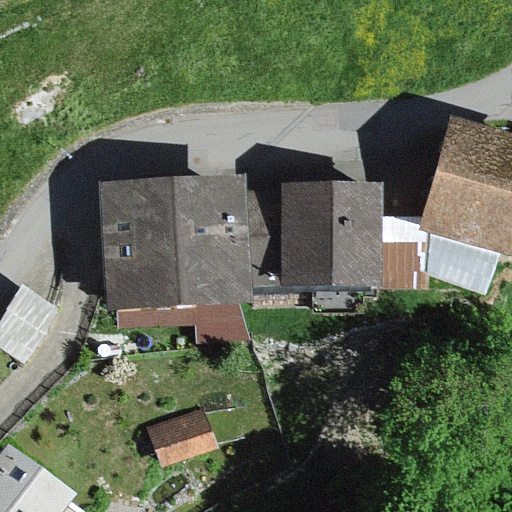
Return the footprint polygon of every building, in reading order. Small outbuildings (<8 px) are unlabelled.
[(511,142),(455,125),(424,231),(421,238),(431,239),(427,274),(488,298),(502,259),(511,262),(511,142)] [(249,182),(101,189),(108,320),(256,313),(255,295),(250,194),(249,182)] [(385,188),(283,188),(283,193),(250,194),(255,295),(386,293),(385,231),(385,188)] [(424,231),(385,231),(386,293),(425,293),(427,274),(431,239),(421,238),(424,231)] [(62,316),(25,291),(0,327),(0,351),(26,369),(62,316)] [(205,410),(147,431),(162,472),(220,451),(205,410)] [(0,458),(0,511),(72,511),(81,501),(8,448),(0,458)]
